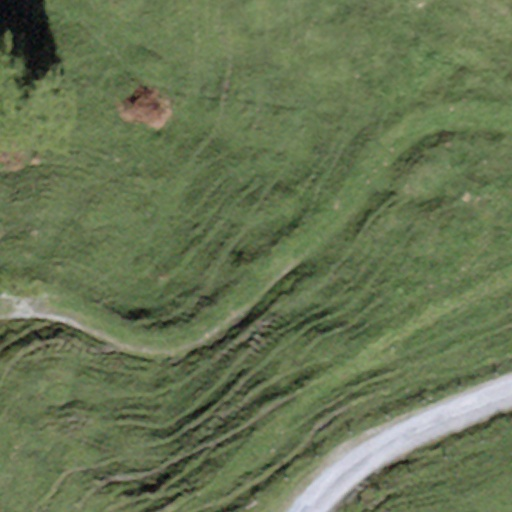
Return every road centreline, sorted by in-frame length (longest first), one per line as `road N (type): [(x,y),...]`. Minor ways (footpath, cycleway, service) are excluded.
road 1 (track): [(511,124),(426,119),(280,267),(199,336),(139,346),(62,317),(0,316)]
road 2 (track): [(511,392),(376,452),(312,511)]
